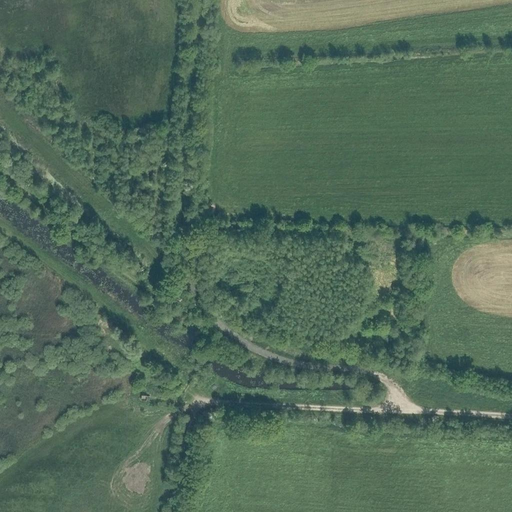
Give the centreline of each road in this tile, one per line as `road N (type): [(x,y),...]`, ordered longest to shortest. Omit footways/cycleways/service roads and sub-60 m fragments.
road 1 (track): [(177,511),(189,405),(511,417)]
road 2 (track): [(404,411),(367,374),(268,358),(187,296),(187,271)]
